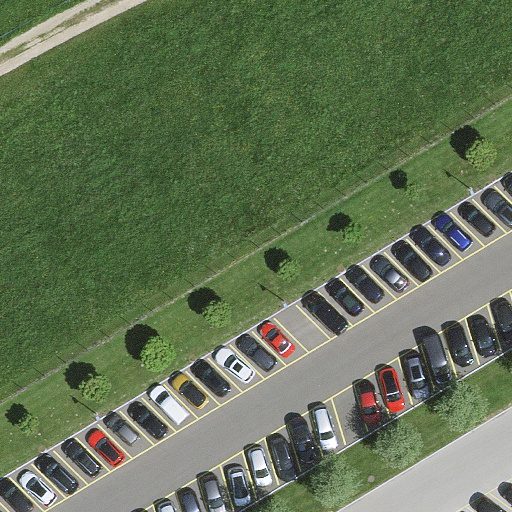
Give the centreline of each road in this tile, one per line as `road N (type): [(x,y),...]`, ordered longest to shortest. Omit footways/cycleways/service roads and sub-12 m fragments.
road 1 (unclassified): [(360,511),(511,413)]
road 2 (track): [(0,61),(123,0)]
